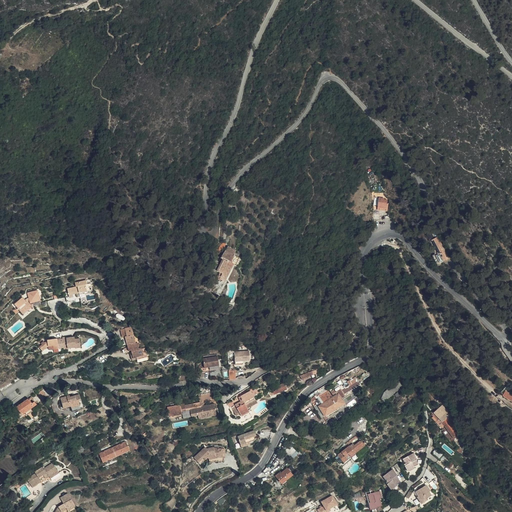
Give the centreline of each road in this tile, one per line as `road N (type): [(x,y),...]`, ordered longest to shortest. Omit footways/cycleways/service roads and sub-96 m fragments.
road 1 (unclassified): [(503,336),(506,328),(463,275),(411,165),(339,79),(322,79),(299,121),(231,184),(215,230),(205,234),(208,169),(276,0)]
road 2 (residential): [(0,397),(31,383),(237,382),(337,356),(355,344),(366,296)]
road 3 (tertiary): [(199,511),(260,468),(302,396),(369,352),(366,296)]
road 4 (tertiary): [(366,296),(364,252),(395,233),(503,336)]
road 5 (unclassified): [(415,0),(511,77)]
